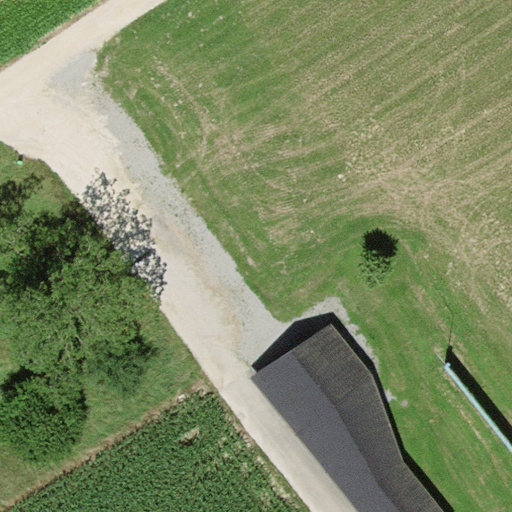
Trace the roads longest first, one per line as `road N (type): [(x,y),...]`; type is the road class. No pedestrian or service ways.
road 1 (track): [(342,511),(36,71)]
road 2 (track): [(145,0),(0,95)]
